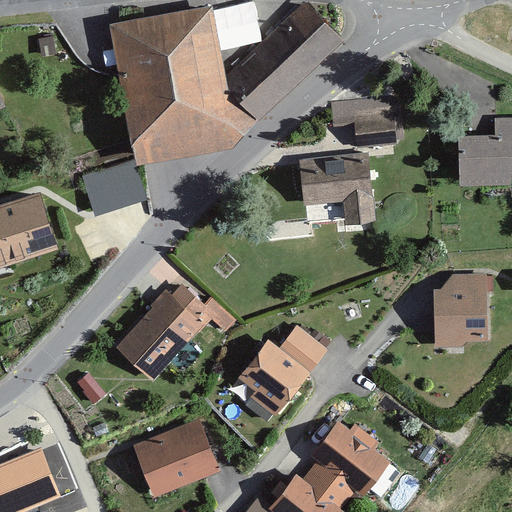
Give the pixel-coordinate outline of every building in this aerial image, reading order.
[(136,159),(138,166),(233,149),(344,42),(306,2),(227,75),(212,7),(109,24),(119,74),(136,159)] [(355,127),(357,146),(397,144),(393,96),(331,102),(333,129),(355,127)] [(459,136),(460,187),(511,185),(511,180),(511,117),(495,118),(495,135),(459,136)] [(343,202),(346,226),(375,222),(368,154),(300,160),(304,205),(343,202)] [(138,166),(136,159),(82,176),(95,218),(146,200),(138,166)] [(40,192),(0,205),(0,269),(59,250),(40,192)] [(434,290),(435,348),(462,347),(467,342),(488,342),(487,273),(452,274),(441,290),(434,290)] [(116,348),(154,382),(215,313),(182,284),(171,295),(166,289),(116,348)] [(251,398),(276,414),(328,350),(298,325),(280,348),(268,339),(238,378),(256,392),(251,398)] [(89,373),(76,383),(94,405),(106,394),(89,373)] [(134,445),(155,498),(221,472),(199,419),(134,445)] [(338,421),(310,455),(317,462),(356,491),(364,497),(390,462),(375,450),(380,443),(356,423),(350,431),(338,421)] [(0,511),(24,511),(61,497),(41,448),(0,464),(0,511)] [(343,511),(342,510),(356,491),(317,462),(303,479),(296,475),(269,509),(272,511),(343,511)]
